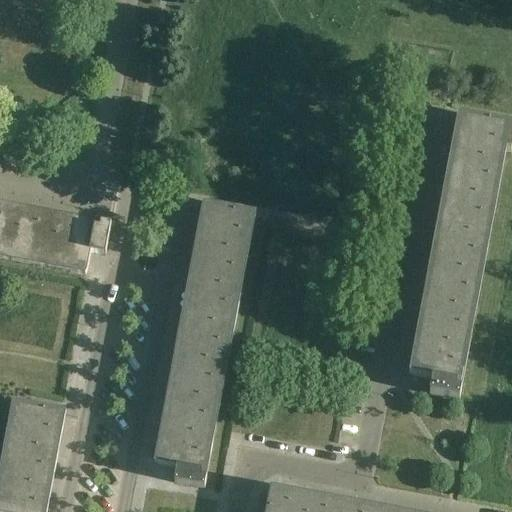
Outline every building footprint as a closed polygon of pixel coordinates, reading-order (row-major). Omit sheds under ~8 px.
[(432,381),(430,396),(460,402),(462,391),(457,390),(501,152),(511,154),(511,149),(511,126),(461,117),(412,377),(432,381)] [(177,470),(175,485),(205,491),(207,480),(202,479),(252,213),(206,204),(157,466),(177,470)] [(100,230),(76,226),(0,211),(0,258),(87,275),(91,254),(106,257),(112,227),(101,225),(100,230)] [(0,488),(0,511),(42,511),(61,412),(16,404),(0,488)] [(370,511),(270,494),(267,511),(370,511)]
